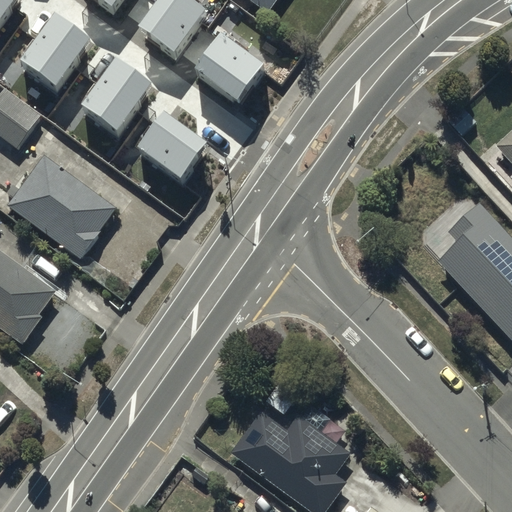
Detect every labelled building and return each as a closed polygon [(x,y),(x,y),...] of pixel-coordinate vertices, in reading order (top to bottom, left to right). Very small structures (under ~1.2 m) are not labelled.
[(0,0),(0,26),(19,0),(0,0)] [(93,0),(114,15),(125,0),(93,0)] [(166,0),(141,34),(176,59),(212,10),(198,0),(166,0)] [(237,0),(273,24),(289,0),(237,0)] [(23,68),(57,93),(93,43),(59,18),(23,68)] [(223,43),(198,77),(238,107),(263,72),(223,43)] [(83,113),(118,138),(154,89),(119,64),(83,113)] [(3,85),(0,88),(0,135),(17,148),(42,114),(3,85)] [(169,121),(143,156),(184,185),(209,151),(169,121)] [(511,143),(503,152),(511,161),(511,143)] [(19,204),(12,214),(85,268),(121,218),(45,163),(35,177),(32,175),(13,200),(19,204)] [(511,247),(481,215),(454,240),(465,251),(446,268),(511,337),(511,247)] [(0,254),(0,335),(25,355),(47,326),(41,322),(59,299),(0,254)] [(262,410),(231,452),(313,511),(323,511),(345,484),(332,475),(349,451),(301,417),(298,415),(288,428),(262,410)]
